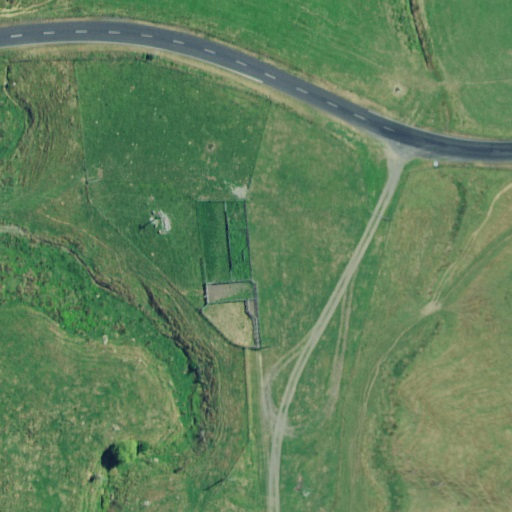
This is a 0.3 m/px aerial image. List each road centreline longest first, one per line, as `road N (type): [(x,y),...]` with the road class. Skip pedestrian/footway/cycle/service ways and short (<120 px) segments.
road 1 (unclassified): [(0,38),(130,34),(200,47),(409,137)]
road 2 (unclassified): [(409,137),(298,366),(278,426),(272,511)]
